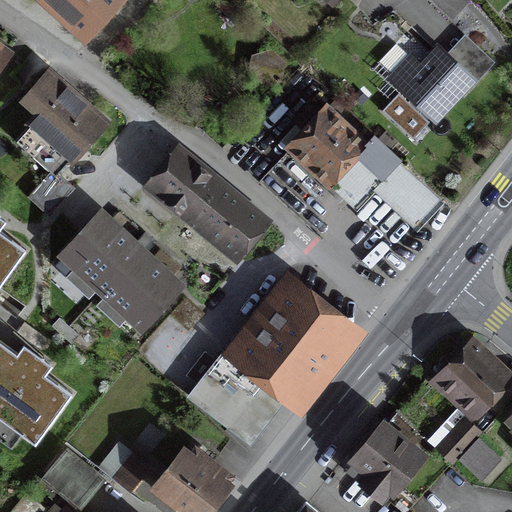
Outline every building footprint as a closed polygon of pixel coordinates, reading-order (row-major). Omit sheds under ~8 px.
[(41,0),(95,48),(137,3),(133,0),(41,0)] [(392,75),(414,95),(408,102),(398,93),(382,110),(413,139),(429,122),(420,113),(426,106),(435,115),(468,80),(472,84),(493,62),(465,36),(445,57),(438,51),(423,67),(410,55),(392,75)] [(271,51),(256,54),(254,75),(288,67),(271,51)] [(0,71),(8,61),(0,54),(0,71)] [(115,126),(57,76),(31,105),(47,119),(23,146),(60,179),(84,152),(88,156),(115,126)] [(367,149),(324,110),(285,154),(328,192),(360,157),(381,176),(395,162),(374,142),(367,149)] [(269,217),(183,148),(149,190),(236,259),(269,217)] [(438,207),(397,169),(371,197),(411,235),(438,207)] [(192,294),(110,218),(92,237),(70,261),(152,337),(192,294)] [(0,284),(26,249),(0,230),(0,284)] [(371,337),(297,280),(233,361),(290,405),(307,419),(371,337)] [(0,339),(0,417),(35,443),(72,393),(43,372),(41,375),(16,357),(19,353),(0,339)] [(511,387),(511,377),(479,347),(439,390),(477,425),(511,387)] [(290,405),(233,361),(198,408),(242,443),(253,452),(290,405)] [(438,462),(393,426),(358,470),(403,506),(438,462)] [(481,439),(469,428),(442,458),(455,469),(481,439)] [(505,466),(483,445),(463,467),(485,487),(505,466)] [(84,511),(107,485),(71,456),(48,484),(71,503),(81,511),(84,511)] [(221,477),(195,457),(170,488),(165,494),(187,511),(224,511),(240,492),(221,477)] [(133,497),(153,475),(138,461),(118,483),(133,497)]
